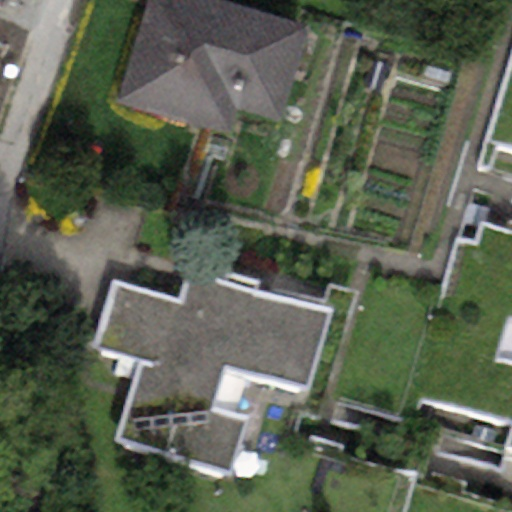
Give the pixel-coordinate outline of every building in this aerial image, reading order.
[(318,41),(185,0),(152,0),(118,111),(233,147),(239,128),(286,143),(318,41)] [(511,72),(483,160),(511,169),(511,72)] [(511,256),(479,247),(469,281),(385,255),(340,399),(504,448),(511,422),(511,381),(488,374),(499,335),(511,338),(511,256)] [(170,329),(101,305),(81,360),(122,375),(93,456),(215,500),(240,432),(210,421),(217,401),(285,425),(316,339),(184,292),(170,329)] [(240,432),(215,500),(211,511),(381,511),(384,502),(273,465),(283,436),(305,437),(345,321),(322,313),(316,339),(285,425),(217,401),(210,421),(240,432)] [(511,381),(511,422),(504,448),(511,450),(511,338),(499,335),(488,374),(511,381)] [(421,511),(384,502),(381,511),(421,511)]
